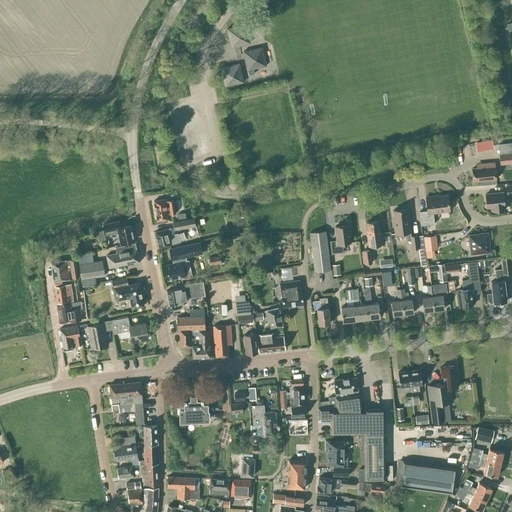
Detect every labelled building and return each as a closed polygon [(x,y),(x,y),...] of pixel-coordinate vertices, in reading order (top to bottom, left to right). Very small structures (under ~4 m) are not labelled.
[(245,25),(227,29),(231,47),(250,43),(245,25)] [(248,70),(266,66),(262,47),(244,52),(248,70)] [(224,86),(243,82),(239,64),(221,68),(224,86)] [(486,141),(476,143),(478,151),(488,149),(486,141)] [(505,156),(500,156),(500,164),(511,163),(511,144),(505,146),(505,156)] [(472,169),(473,181),(495,179),(494,163),(480,164),(480,168),(472,169)] [(486,207),(490,207),(490,211),(504,210),(503,193),(485,194),(486,207)] [(433,213),(449,211),(447,195),(434,197),(433,196),(425,197),(427,211),(419,212),(421,226),(434,224),(433,213)] [(164,199),(153,201),(157,221),(168,219),(167,214),(175,213),(173,200),(165,201),(164,199)] [(395,234),(405,233),(406,241),(410,240),(410,235),(411,235),(409,217),(408,217),(407,209),(393,211),(394,219),(393,219),(395,234)] [(170,228),(155,232),(159,247),(180,241),(178,233),(175,233),(174,230),(196,225),(194,217),(172,222),(174,228),(170,229),(170,228)] [(134,241),(131,225),(120,228),(118,221),(103,224),(105,236),(118,233),(121,244),(134,241)] [(378,221),(366,223),(367,231),(366,231),(368,246),(382,244),(380,229),(379,229),(378,221)] [(342,244),(350,243),(348,225),(335,226),(336,240),(330,241),(331,254),(343,252),(342,244)] [(309,232),(314,272),(330,270),(325,230),(309,232)] [(487,233),(468,235),(471,254),(489,252),(487,233)] [(410,235),(410,240),(411,250),(419,249),(417,236),(417,234),(411,235),(410,235)] [(437,249),(435,235),(423,237),(425,251),(437,249)] [(161,266),(164,280),(181,277),(181,279),(192,277),(188,260),(186,260),(186,257),(202,253),(199,242),(170,249),(172,260),(174,259),(175,263),(161,266)] [(139,262),(135,243),(116,247),(117,253),(106,255),(109,268),(139,262)] [(371,263),(370,250),(362,251),(364,264),(371,263)] [(261,251),(252,252),(254,264),(262,263),(261,251)] [(102,260),(92,262),(91,252),(77,254),(82,285),(95,283),(94,277),(104,276),(102,260)] [(209,258),(210,265),(220,263),(219,256),(209,258)] [(511,270),(510,257),(500,258),(502,268),(494,269),(496,281),(490,282),(492,293),(487,294),(488,301),(490,302),(493,302),(506,301),(503,274),(511,272),(511,270)] [(383,259),(383,267),(393,266),(392,258),(383,259)] [(66,260),(51,262),(53,281),(54,281),(61,280),(69,279),(68,270),(71,269),(72,278),(78,277),(75,259),(67,261),(66,260)] [(470,288),(469,282),(479,281),(477,262),(466,263),(469,279),(461,280),(463,289),(457,290),(459,307),(472,305),(470,288)] [(334,275),(340,274),(339,264),(332,265),(334,275)] [(446,281),(443,264),(437,264),(439,282),(446,281)] [(406,268),(408,284),(414,283),(412,268),(406,268)] [(143,306),(138,282),(128,285),(126,277),(111,281),(116,301),(129,298),(132,308),(143,306)] [(258,277),(250,278),(251,286),(259,285),(258,277)] [(365,286),(372,285),(371,277),(364,278),(365,286)] [(279,283),(283,307),(303,304),(299,280),(279,283)] [(166,291),(169,305),(186,302),(185,297),(205,294),(203,281),(183,284),(184,287),(166,291)] [(62,285),(54,286),(56,303),(73,301),(71,284),(62,285)] [(440,284),(431,285),(434,310),(444,309),(442,294),(442,295),(440,284)] [(423,311),(434,310),(431,285),(427,285),(427,291),(428,296),(421,297),(423,311)] [(364,288),(366,304),(367,318),(380,317),(378,303),(372,303),(370,287),(364,288)] [(403,288),(400,289),(403,314),(413,312),(411,298),(408,299),(407,292),(404,293),(403,288)] [(351,290),(352,300),(353,306),(355,320),(367,318),(366,304),(359,305),(357,289),(351,290)] [(392,315),(403,314),(400,289),(396,289),(397,300),(391,301),(392,315)] [(316,309),(318,324),(330,323),(326,297),(319,298),(321,308),(316,309)] [(347,306),(341,307),(342,321),(355,320),(353,306),(352,300),(347,301),(347,306)] [(57,304),(59,320),(67,319),(68,322),(82,320),(80,309),(82,309),(81,301),(57,304)] [(250,314),(249,301),(235,303),(237,315),(250,314)] [(269,320),(271,329),(283,326),(278,308),(263,312),(265,321),(269,320)] [(253,313),(254,320),(263,319),(262,312),(253,313)] [(237,316),(238,323),(253,322),(252,314),(237,316)] [(189,317),(177,317),(177,330),(179,330),(189,330),(199,329),(204,329),(204,316),(189,317)] [(110,320),(112,329),(113,334),(119,333),(130,331),(131,341),(148,338),(145,322),(129,325),(128,317),(117,319),(110,320)] [(104,331),(112,329),(110,320),(102,322),(103,324),(88,326),(92,348),(107,346),(104,331)] [(215,357),(229,356),(228,344),(232,344),(230,325),(213,326),(214,339),(215,357)] [(80,336),(79,336),(77,326),(59,329),(63,348),(64,351),(72,349),(71,346),(72,346),(71,342),(75,342),(76,345),(82,344),(80,336)] [(199,345),(192,346),(192,357),(210,357),(209,329),(204,329),(199,329),(199,336),(199,345)] [(189,330),(179,330),(180,347),(190,346),(190,336),(189,330)] [(273,333),(256,335),(258,353),(285,349),(283,336),(274,337),(273,333)] [(246,354),(258,353),(256,335),(256,334),(243,335),(246,354)] [(442,383),(428,385),(432,422),(444,421),(442,403),(447,402),(452,401),(451,388),(458,387),(457,382),(455,365),(440,367),(442,383)] [(420,369),(409,371),(412,398),(418,397),(417,391),(419,391),(418,385),(422,384),(420,369)] [(406,398),(412,398),(409,371),(398,372),(399,387),(403,386),(404,393),(405,393),(406,398)] [(335,396),(328,397),(329,401),(320,402),(320,407),(330,407),(330,409),(362,408),(362,407),(360,393),(357,393),(357,390),(356,377),(334,380),(335,396)] [(280,397),(303,395),(302,379),(290,379),(291,386),(289,386),(289,394),(286,394),(286,391),(280,391),(280,397)] [(119,410),(119,412),(134,411),(136,424),(143,424),(142,405),(142,401),(140,382),(109,384),(110,398),(111,398),(111,404),(112,411),(119,410)] [(207,394),(179,395),(180,421),(208,420),(207,394)] [(304,405),(303,395),(280,397),(281,402),(286,402),(287,401),(287,398),(290,398),(290,406),(304,405)] [(230,404),(231,413),(242,412),(241,403),(230,404)] [(275,411),(263,412),(262,403),(253,404),(254,407),(251,407),(252,426),(259,425),(263,425),(276,424),(275,411)] [(304,416),(304,405),(290,406),(287,407),(288,411),(291,411),(291,417),(304,416)] [(320,407),(318,407),(318,419),(330,419),(330,434),(364,433),(365,480),(385,480),(384,433),(385,433),(385,407),(362,407),(362,408),(330,409),(330,407),(320,407)] [(415,416),(416,424),(428,423),(427,414),(415,416)] [(288,435),(307,434),(307,418),(288,419),(288,435)] [(143,444),(144,461),(145,465),(157,464),(158,464),(157,424),(143,425),(144,444),(143,444)] [(252,426),(251,426),(252,453),(261,452),(260,444),(259,436),(260,436),(277,435),(276,424),(263,425),(259,425),(252,426)] [(490,442),(492,437),(494,430),(477,426),(474,438),(490,442)] [(122,446),(114,447),(116,460),(126,459),(126,461),(130,460),(130,458),(131,458),(132,465),(138,464),(135,437),(121,438),(122,446)] [(305,437),(283,438),(283,446),(305,445),(305,437)] [(325,441),(325,450),(327,450),(327,456),(327,464),(335,464),(335,467),(333,467),(333,475),(348,475),(348,467),(342,467),(342,464),(346,464),(346,450),(343,450),(341,450),(341,441),(325,441)] [(488,454),(481,453),(482,450),(476,448),(474,458),(500,464),(503,452),(489,448),(488,454)] [(241,476),(253,476),(254,458),(251,458),(252,453),(242,453),(242,456),(242,457),(241,476)] [(497,476),(500,464),(474,458),(471,457),(469,466),(478,468),(479,465),(485,466),(483,473),(497,476)] [(287,488),(304,488),(305,461),(288,460),(287,488)] [(399,485),(451,493),(455,468),(402,461),(399,485)] [(158,484),(157,464),(145,465),(139,465),(140,474),(142,473),(143,485),(158,484)] [(117,468),(118,478),(133,475),(131,466),(117,468)] [(167,476),(167,487),(177,488),(177,497),(198,498),(198,488),(194,488),(194,478),(167,476)] [(318,477),(317,493),(329,495),(329,492),(332,492),(332,488),(340,488),(340,484),(355,486),(355,481),(330,479),(330,478),(318,477)] [(229,479),(210,478),(209,494),(228,495),(229,479)] [(231,479),(231,496),(250,497),(251,480),(231,479)] [(491,488),(478,482),(476,488),(470,485),(472,482),(466,479),(462,488),(486,499),(491,488)] [(383,494),(385,485),(370,483),(365,483),(364,491),(369,491),(369,492),(383,494)] [(147,504),(145,511),(156,511),(157,505),(158,488),(143,489),(143,499),(147,498),(147,504)] [(471,499),(468,505),(481,511),(486,499),(462,488),(458,497),(463,500),(465,496),(471,499)] [(127,490),(128,503),(133,502),(133,505),(131,511),(136,511),(138,506),(138,503),(142,503),(142,501),(140,489),(127,490)] [(12,499),(18,497),(15,491),(9,493),(12,499)] [(274,493),(273,502),(274,502),(303,505),(303,498),(285,496),(285,495),(274,493)] [(316,497),(315,508),(322,509),(321,511),(333,511),(333,510),(347,511),(352,511),(354,505),(346,504),(346,507),(335,505),(335,499),(316,497)]
